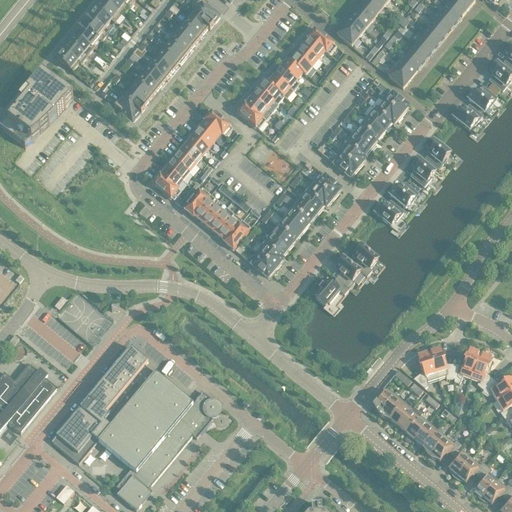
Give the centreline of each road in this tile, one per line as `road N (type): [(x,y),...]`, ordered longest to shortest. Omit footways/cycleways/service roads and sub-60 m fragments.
road 1 (residential): [(293,0),(249,53),(227,64),(136,179),(141,196),(279,306)]
road 2 (residential): [(279,306),(511,26)]
road 3 (tertiary): [(253,337),(189,293),(89,285),(44,272)]
road 4 (tertiary): [(347,419),(406,344),(454,306)]
road 5 (residential): [(460,511),(347,419)]
road 6 (tertiary): [(347,419),(253,337)]
